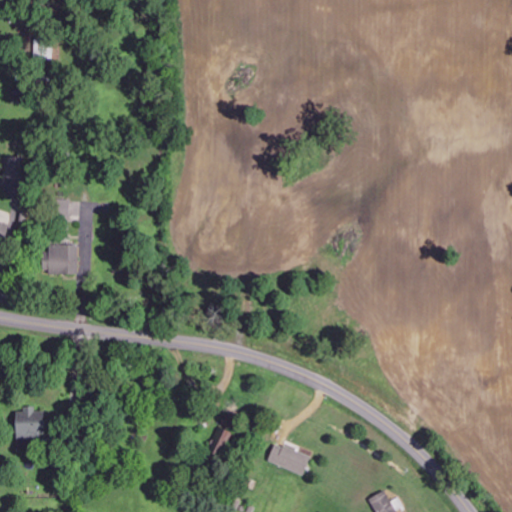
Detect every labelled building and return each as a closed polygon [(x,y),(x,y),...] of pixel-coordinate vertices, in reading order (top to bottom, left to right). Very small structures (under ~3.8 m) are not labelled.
[(7,177),(23,178),(24,157),(7,157),(7,177)] [(0,246),(4,248),(11,224),(0,221),(0,246)] [(48,273),(81,274),(82,245),(48,244),(48,273)] [(19,409),(21,446),(49,445),(47,408),(19,409)] [(271,464),(308,475),(314,455),(277,444),(271,464)] [(401,511),(400,509),(405,507),(400,498),(393,501),(389,491),(374,498),(380,511),(401,511)]
